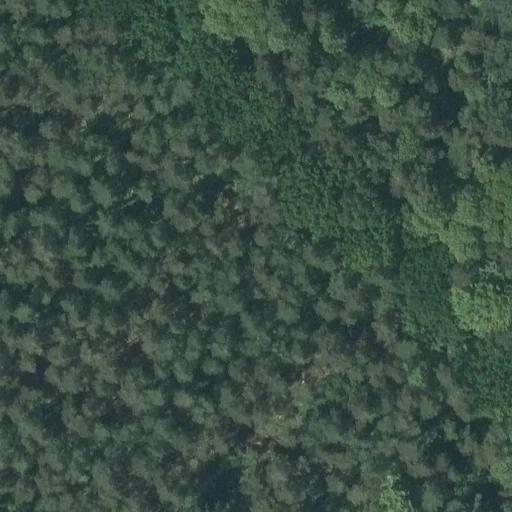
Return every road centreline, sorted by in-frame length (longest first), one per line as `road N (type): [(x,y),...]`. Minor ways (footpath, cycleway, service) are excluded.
road 1 (track): [(511,356),(167,0)]
road 2 (track): [(149,511),(430,273)]
